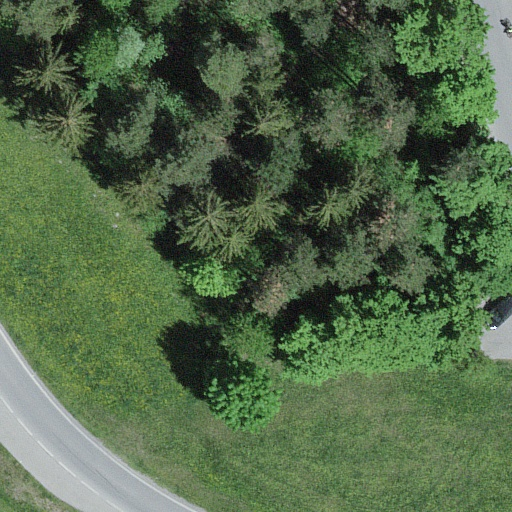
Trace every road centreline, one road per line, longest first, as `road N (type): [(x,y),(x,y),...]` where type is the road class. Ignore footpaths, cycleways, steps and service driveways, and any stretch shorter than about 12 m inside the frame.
road 1 (unclassified): [(154,511),(98,482),(0,363)]
road 2 (unclassified): [(511,123),(480,0)]
